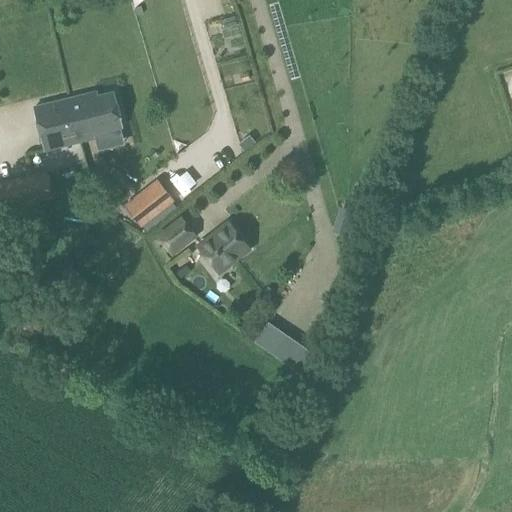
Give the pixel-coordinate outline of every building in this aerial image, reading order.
[(96,137),(95,133),(122,126),(113,91),(86,98),(86,95),(35,107),(45,150),(96,137)] [(372,106),(345,130),(354,140),(380,115),(372,106)] [(244,152),(250,147),(244,140),(238,144),(244,152)] [(0,210),(38,201),(31,176),(0,183),(0,210)] [(158,181),(126,206),(141,225),(173,201),(158,181)] [(348,237),(356,212),(354,212),(340,207),(339,210),(332,232),(348,237)] [(194,236),(181,220),(159,237),(172,253),(194,236)] [(228,224),(199,247),(218,272),(248,249),(228,224)] [(176,266),(194,253),(190,247),(172,260),(176,266)]
